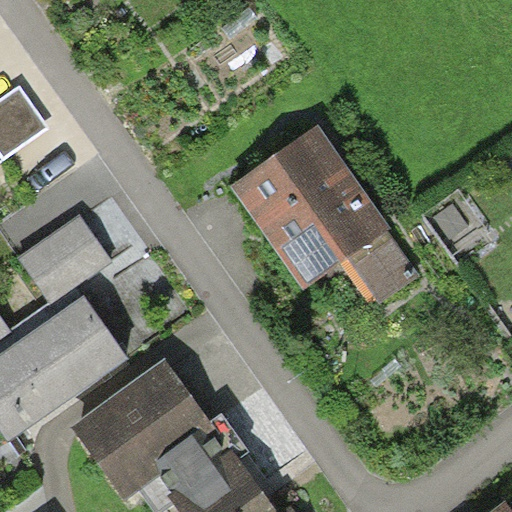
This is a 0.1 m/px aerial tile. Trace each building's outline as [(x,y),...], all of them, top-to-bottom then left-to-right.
[(0,158),(44,128),(17,89),(0,100),(0,158)] [(312,127),(233,182),(303,281),(344,252),(373,293),(410,267),(312,127)] [(74,210),(17,252),(45,298),(103,259),(74,210)] [(76,288),(0,341),(0,434),(3,439),(121,354),(76,288)] [(165,371),(79,434),(119,487),(204,425),(165,371)] [(274,511),(226,447),(165,492),(179,511),(274,511)] [(483,511),(501,511),(494,503),(483,511)]
